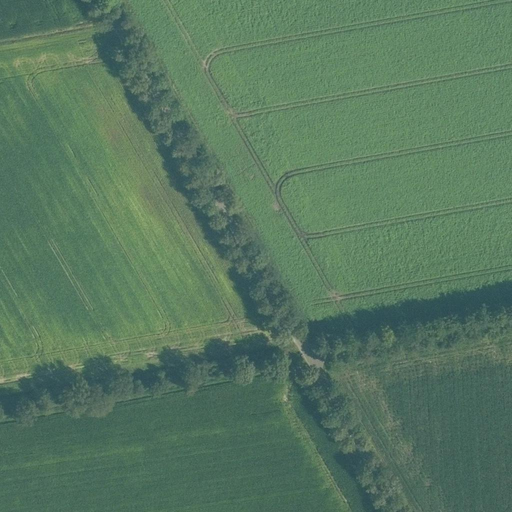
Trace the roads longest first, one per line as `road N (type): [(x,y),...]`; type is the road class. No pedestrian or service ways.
road 1 (unclassified): [(314,354),(105,0)]
road 2 (unclassified): [(314,354),(511,316)]
road 3 (unclassified): [(403,511),(314,354)]
